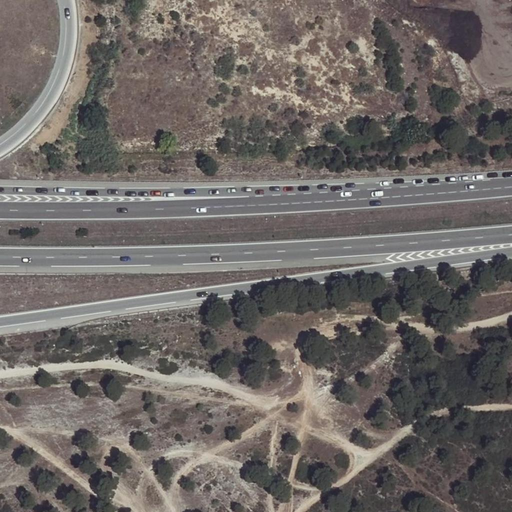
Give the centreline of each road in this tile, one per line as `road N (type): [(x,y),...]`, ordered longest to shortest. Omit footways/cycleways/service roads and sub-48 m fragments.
road 1 (track): [(137,511),(137,493),(168,452),(200,448),(244,472),(325,491),(341,489),(352,476),(348,442),(231,386),(124,368),(0,375)]
road 2 (motorway): [(511,186),(219,208),(0,210)]
road 3 (motorway): [(0,256),(292,252),(511,235)]
road 4 (motorway): [(511,179),(203,193),(0,190)]
road 5 (motorway): [(511,103),(350,84),(202,0)]
road 6 (motorway): [(200,296),(511,251)]
road 7 (track): [(270,410),(315,335),(511,317)]
road 8 (motorway): [(0,365),(200,296)]
road 9 (motorway): [(0,324),(200,296)]
road 10 (motorway): [(66,0),(61,70),(37,115),(0,150)]
